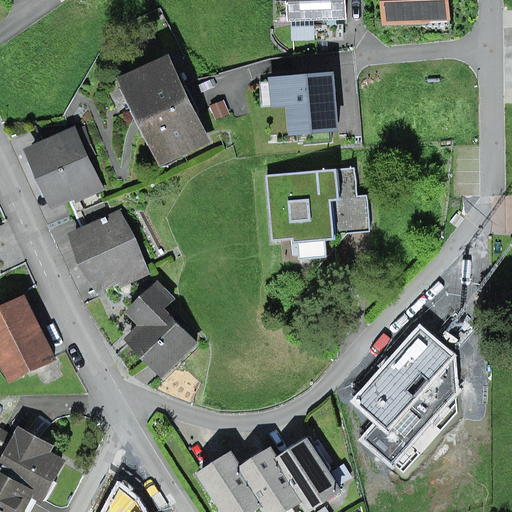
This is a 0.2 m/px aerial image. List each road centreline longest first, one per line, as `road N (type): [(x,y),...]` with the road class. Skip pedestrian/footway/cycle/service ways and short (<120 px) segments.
road 1 (unclassified): [(490,0),(487,213),(329,386),(289,413),(247,424),(125,394),(110,400)]
road 2 (residential): [(0,173),(110,400)]
